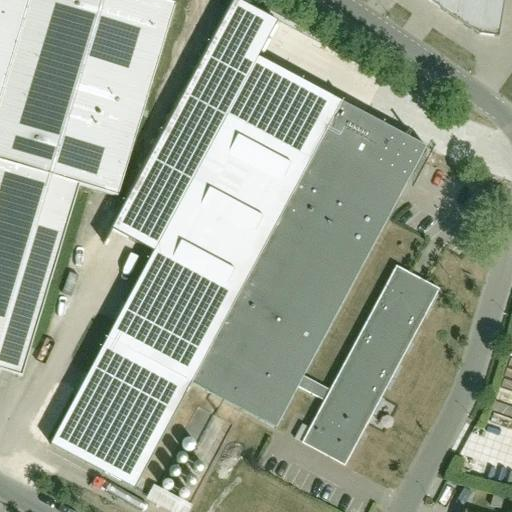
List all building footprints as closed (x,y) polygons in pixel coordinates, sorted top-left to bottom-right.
[(0,0),(0,371),(22,378),(79,186),(118,197),(175,3),(166,0),(0,0)] [(425,0),(478,35),(498,38),(503,0),(425,0)] [(191,385),(223,402),(276,430),(298,389),(324,403),(302,444),(344,467),(438,291),(396,268),(330,392),(304,377),(426,148),(257,58),(50,446),(135,491),(191,385)] [(286,432),(296,436),(302,420),(292,416),(286,432)] [(448,487),(451,476),(437,472),(434,482),(448,487)] [(145,477),(137,492),(176,511),(177,511),(185,497),(145,477)] [(493,497),(490,507),(500,510),(503,500),(493,497)]
